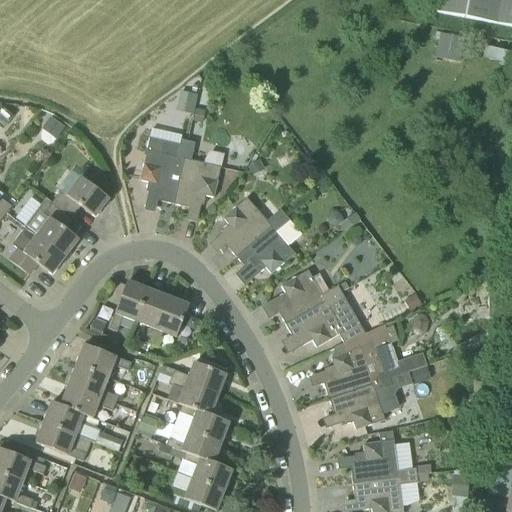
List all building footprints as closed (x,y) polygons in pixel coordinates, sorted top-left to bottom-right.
[(511,0),(437,0),(435,14),(511,28),(511,0)] [(442,31),(437,55),(459,59),(464,35),(442,31)] [(161,203),(173,206),(184,161),(191,163),(191,162),(193,154),(179,151),(180,147),(150,140),(140,182),(148,184),(146,194),(163,198),(161,203)] [(179,151),(193,154),(195,145),(181,142),(180,147),(179,151)] [(221,169),(191,162),(191,163),(184,161),(173,206),(185,209),(187,203),(204,207),(206,198),(214,199),(221,169)] [(61,193),(52,204),(72,219),(81,208),(95,219),(109,201),(80,179),(67,198),(61,193)] [(0,223),(12,208),(0,199),(0,223)] [(72,219),(52,204),(46,200),(24,229),(25,229),(36,238),(65,259),(79,241),(74,238),(82,227),(72,219)] [(228,250),(236,259),(271,229),(276,235),(276,234),(283,228),(273,218),(267,223),(247,200),(223,220),(228,227),(221,233),(232,246),(228,250)] [(280,212),(273,218),(283,228),(290,222),(280,212)] [(65,259),(36,238),(25,229),(12,247),(17,251),(9,262),(29,277),(37,266),(52,277),(65,259)] [(294,256),(276,234),(276,235),(271,229),(236,259),(244,269),(249,265),(258,276),(266,270),(271,276),(294,256)] [(279,316),(285,327),(325,304),(329,310),(337,305),(330,293),(322,297),(308,273),(281,288),(285,295),(277,300),(284,313),(279,316)] [(123,319),(136,324),(148,291),(127,283),(109,331),(117,334),(123,319)] [(337,305),(329,310),(325,304),(285,327),(291,337),(296,334),(304,347),(312,342),(316,350),(339,337),(344,346),(348,344),(365,336),(338,288),(330,293),(337,305)] [(168,299),(148,291),(136,324),(148,329),(143,344),(150,346),(168,299)] [(168,299),(150,346),(157,349),(163,334),(176,340),(189,307),(168,299)] [(387,326),(379,330),(365,336),(348,344),(351,354),(331,360),(334,368),(325,371),(330,388),(325,389),(329,401),(372,386),(374,393),(375,393),(383,390),(379,377),(387,374),(390,380),(418,371),(413,358),(399,363),(392,344),(399,342),(394,327),(387,329),(387,326)] [(84,347),(76,368),(108,380),(113,367),(128,373),(131,365),(84,347)] [(189,378),(174,372),(171,380),(218,398),(226,377),(194,365),(189,378)] [(76,368),(68,388),(115,406),(118,399),(103,393),(108,380),(76,368)] [(379,377),(383,390),(392,387),(390,380),(387,374),(379,377)] [(211,418),(211,417),(218,398),(171,380),(168,387),(183,393),(178,406),(182,407),(197,413),(211,418)] [(379,406),(375,393),(374,393),(372,386),(329,401),(333,413),(338,411),(344,427),(353,424),(355,432),(385,422),(383,416),(387,414),(389,410),(388,407),(383,405),(379,406)] [(68,388),(61,407),(60,408),(84,417),(83,417),(92,421),(93,420),(98,407),(113,413),(115,406),(68,388)] [(99,423),(93,420),(92,421),(83,417),(84,417),(60,408),(61,407),(52,404),(44,425),(76,437),(81,425),(95,431),(99,423)] [(194,420),(189,433),(221,445),(229,425),(211,417),(211,418),(197,413),(182,407),(179,414),(194,420)] [(71,450),(76,437),(44,425),(36,445),(83,463),(86,456),(71,450)] [(169,440),(166,448),(185,455),(200,460),(214,465),(221,445),(189,433),(184,446),(169,440)] [(351,474),(352,486),(398,480),(399,487),(400,487),(408,486),(406,472),(398,473),(393,434),(377,436),(378,445),(363,447),(364,455),(354,456),(357,473),(351,474)] [(185,455),(166,448),(160,446),(158,452),(197,467),(192,480),(224,493),(232,472),(214,465),(200,460),(185,455)] [(0,450),(0,474),(23,484),(28,471),(43,477),(46,469),(0,450)] [(495,469),(490,490),(507,493),(511,472),(495,469)] [(406,472),(408,486),(417,485),(416,471),(406,472)] [(18,496),(23,484),(0,474),(0,498),(6,500),(6,501),(30,510),(33,502),(18,496)] [(169,495),(200,508),(212,511),(216,511),(224,493),(192,480),(187,493),(172,487),(169,495)] [(402,511),(400,487),(399,487),(398,480),(352,486),(354,498),(360,498),(361,511),(364,511),(371,511),(402,511)] [(124,511),(131,495),(119,491),(110,511),(124,511)]
